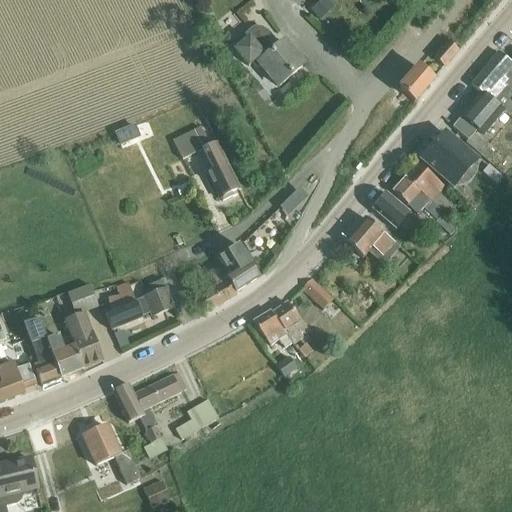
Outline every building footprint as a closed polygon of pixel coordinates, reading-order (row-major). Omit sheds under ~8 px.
[(253,31),(251,32),(239,43),(241,46),(234,53),(248,68),(251,65),(256,71),(260,67),(278,88),(302,67),(283,44),(270,55),(264,48),(265,46),(267,44),(267,42),(267,40),(267,39),(266,37),(266,35),(265,34),(263,33),(262,32),(260,31),(258,31),(257,30),(255,31),(253,31)] [(397,48),(405,56),(421,38),(412,31),(397,48)] [(433,59),(443,68),(458,51),(447,42),(433,59)] [(511,65),(498,54),(471,86),(503,113),(508,117),(511,112),(511,82),(511,81),(511,65)] [(398,91),(414,104),(432,82),(417,68),(398,91)] [(460,118),(452,128),(467,141),(475,131),(483,138),(504,114),(480,93),(459,117),(460,118)] [(115,135),(120,147),(139,139),(134,128),(115,135)] [(202,152),(212,172),(206,175),(219,201),(220,200),(222,203),(232,198),(231,195),(238,191),(225,166),(227,165),(216,144),(209,148),(200,129),(172,143),(181,161),(202,152)] [(423,164),(423,165),(452,191),(476,164),(443,135),(423,157),(422,158),(422,159),(421,161),(422,162),(422,163),(423,164)] [(492,162),(484,171),(498,183),(506,174),(492,162)] [(418,166),(405,180),(429,202),(449,220),(456,213),(437,195),(442,189),(418,166)] [(405,180),(392,193),(416,216),(423,209),(437,222),(435,224),(449,237),(455,231),(448,223),(449,222),(448,221),(449,220),(429,202),(405,180)] [(304,187),(282,202),(290,214),(312,198),(304,187)] [(385,195),(371,212),(395,232),(399,227),(407,234),(417,222),(385,195)] [(369,251),(380,261),(394,244),(365,219),(343,244),(362,259),(369,251)] [(238,247),(218,259),(227,275),(225,277),(234,294),(258,279),(238,247)] [(227,275),(218,259),(214,254),(203,261),(211,273),(209,274),(217,286),(194,300),(204,316),(236,296),(234,294),(225,277),(227,275)] [(176,273),(181,284),(203,274),(198,263),(176,273)] [(301,290),(322,311),(332,301),(311,280),(301,290)] [(161,284),(149,289),(151,296),(164,291),(161,284)] [(151,318),(173,309),(165,290),(164,291),(151,296),(134,303),(127,285),(115,289),(118,298),(107,301),(111,313),(104,315),(110,332),(141,320),(140,318),(149,315),(151,318)] [(63,321),(74,348),(82,369),(101,362),(82,314),(97,308),(89,288),(67,296),(75,317),(63,321)] [(286,304),(271,315),(292,344),(293,346),(302,339),(293,326),(299,322),(286,304)] [(292,344),(271,315),(269,312),(252,324),(269,348),(278,342),(284,350),(292,344)] [(59,379),(46,342),(45,342),(39,322),(23,327),(38,364),(33,366),(42,389),(60,381),(59,379)] [(0,334),(0,404),(24,395),(22,390),(35,386),(28,366),(15,371),(13,364),(1,368),(0,365),(0,342),(4,341),(2,334),(0,334)] [(57,337),(46,342),(59,379),(83,370),(82,369),(74,348),(63,352),(57,337)] [(298,351),(303,358),(311,353),(305,346),(298,351)] [(275,367),(283,379),(296,370),(288,359),(275,367)] [(139,420),(151,445),(142,449),(148,462),(167,453),(155,428),(156,428),(148,410),(180,395),(179,393),(185,390),(177,374),(133,396),(128,386),(112,394),(128,425),(139,420)] [(180,442),(217,419),(206,402),(186,414),(191,422),(174,432),(180,442)] [(113,460),(125,487),(139,481),(126,453),(119,456),(106,428),(82,438),(95,468),(113,460)] [(29,461),(0,467),(0,508),(6,508),(13,506),(17,505),(20,503),(21,500),(22,497),(21,493),(36,490),(29,461)] [(169,502),(161,483),(142,491),(151,510),(169,502)]
